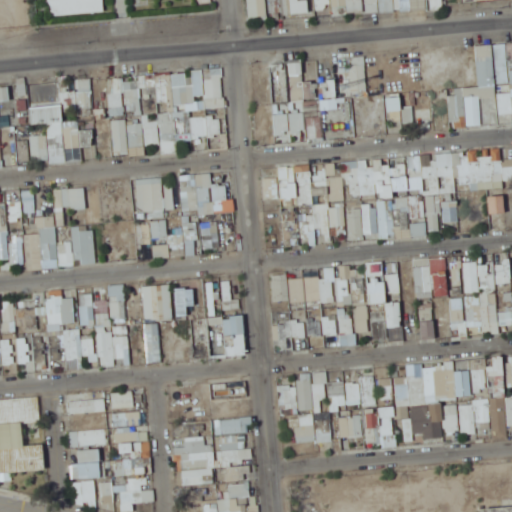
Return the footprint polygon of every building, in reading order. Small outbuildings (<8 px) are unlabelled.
[(104,12),(102,0),(45,0),(47,16),(104,12)] [(268,20),(265,0),(246,0),(250,23),(268,20)] [(312,0),(283,0),(284,17),(314,16),(312,0)] [(330,0),(331,14),(393,11),(392,0),(330,0)] [(442,9),(441,0),(409,0),(410,11),(442,9)] [(511,43),(475,45),(477,87),(450,88),(452,127),(499,125),(498,113),(511,112),(511,43)] [(366,93),(366,58),(351,58),(351,93),(366,93)] [(270,68),(271,101),(334,99),(334,81),(301,82),(301,78),(288,79),(287,67),(270,68)] [(204,69),(204,108),(223,108),(223,69),(204,69)] [(144,154),(141,89),(124,90),(123,78),(109,79),(111,116),(126,115),(126,118),(113,119),(114,156),(144,154)] [(62,112),(92,111),(91,79),(61,79),(62,112)] [(0,126),(29,124),(26,86),(19,87),(20,99),(10,100),(9,86),(0,87),(0,126)] [(387,96),(387,122),(401,122),(401,96),(387,96)] [(404,107),(404,123),(414,123),(414,107),(404,107)] [(308,138),(321,138),(321,110),(308,110),(308,138)] [(304,133),(304,114),(275,114),(275,133),(304,133)] [(65,161),(64,148),(95,146),(94,126),(64,128),(64,134),(31,136),(33,163),(65,161)] [(19,141),(19,161),(28,161),(28,141),(19,141)] [(500,150),(457,151),(458,184),(494,183),(494,173),(501,172),(500,150)] [(326,163),(328,202),(346,201),(344,174),(367,173),(366,161),(326,163)] [(296,166),(278,166),(278,178),(265,178),(264,201),(280,201),(280,205),(296,206),(296,166)] [(212,200),(212,175),(183,175),(183,214),(232,213),(232,200),(212,200)] [(140,259),(169,257),(168,245),(152,246),(152,240),(168,239),(165,210),(174,209),(173,186),(163,187),(163,178),(137,180),(140,221),(137,221),(140,259)] [(87,210),(86,188),(56,189),(57,225),(65,225),(65,211),(87,210)] [(504,213),(504,195),(488,195),(488,213),(504,213)] [(425,219),(424,196),(395,198),(397,238),(410,237),(409,220),(425,219)] [(379,201),(379,238),(390,238),(390,201),(379,201)] [(20,203),(12,203),(12,221),(20,221),(20,203)] [(285,246),(331,243),(330,228),(346,227),(344,206),(328,207),(328,204),(314,205),(315,214),(297,215),(296,211),(283,212),(285,246)] [(348,209),(350,240),(364,238),(362,208),(348,209)] [(28,269),(60,266),(60,267),(97,263),(93,226),(72,228),(74,243),(57,244),(54,216),(36,218),(38,232),(24,233),(28,269)] [(412,237),(427,235),(426,221),(410,223),(412,237)] [(201,243),(197,222),(184,224),(187,245),(201,243)] [(204,248),(218,248),(218,223),(204,223),(204,248)] [(0,259),(10,259),(10,265),(24,265),(23,241),(9,242),(8,230),(0,230),(0,259)] [(414,259),(417,294),(434,292),(432,271),(443,270),(442,257),(414,259)] [(511,283),(509,261),(479,263),(481,289),(498,288),(498,284),(511,283)] [(272,279),(277,317),(289,311),(321,308),(322,316),(305,319),(304,315),(299,317),(278,320),(272,323),(275,342),(324,336),(329,346),(339,341),(338,336),(357,333),(372,331),(368,299),(353,301),(355,312),(340,314),(333,268),(320,270),(308,272),(308,274),(272,279)] [(193,319),(195,356),(211,355),(210,339),(224,338),(222,312),(240,311),(240,299),(233,300),(232,281),(220,282),(220,280),(206,281),(209,318),(193,319)] [(145,320),(173,318),(170,284),(143,286),(145,320)] [(126,322),(124,285),(109,286),(95,286),(95,294),(82,294),(83,326),(97,325),(97,324),(112,324),(112,323),(126,322)] [(15,300),(0,300),(0,296),(0,295),(0,325),(1,325),(1,332),(15,332),(15,300)] [(452,297),(453,335),(499,333),(498,295),(452,297)] [(64,325),(63,297),(47,297),(48,325),(64,325)] [(373,310),(374,339),(387,338),(387,328),(402,327),(401,301),(385,302),(385,309),(373,310)] [(433,338),(434,305),(421,305),(421,320),(421,338),(433,338)] [(149,361),(160,361),(160,326),(149,326),(149,361)] [(2,340),(3,366),(23,365),(23,371),(60,369),(59,349),(44,349),(43,337),(2,340)] [(492,434),(507,433),(506,427),(511,426),(511,397),(505,398),(505,389),(511,389),(511,355),(488,357),(492,434)] [(487,397),(483,359),(471,361),(472,369),(456,371),(455,362),(426,366),(430,395),(436,394),(437,403),(411,406),(415,439),(446,436),(445,434),(460,432),(456,401),(487,397)] [(396,376),(397,399),(410,399),(409,376),(421,376),(421,366),(413,367),(413,376),(396,376)] [(315,399),(327,399),(327,373),(315,373),(315,399)] [(312,411),(311,375),(298,375),(299,411),(312,411)] [(376,406),(376,376),(363,376),(363,406),(376,406)] [(380,379),(381,399),(392,399),(391,379),(380,379)] [(132,392),(112,394),(113,408),(133,406),(132,392)] [(0,400),(0,424),(17,424),(16,400),(0,400)] [(340,412),(343,440),(364,438),(361,410),(340,412)] [(366,414),(366,440),(393,440),(393,414),(366,414)] [(290,428),(296,428),(296,436),(315,435),(314,415),(289,417),(290,428)] [(220,420),(221,434),(249,432),(248,417),(220,420)] [(0,447),(0,472),(43,470),(42,445),(0,447)] [(102,505),(112,505),(112,482),(102,482),(102,505)] [(122,491),(122,511),(134,511),(134,503),(155,503),(155,491),(122,491)] [(241,511),(242,500),(220,500),(219,511),(241,511)]
